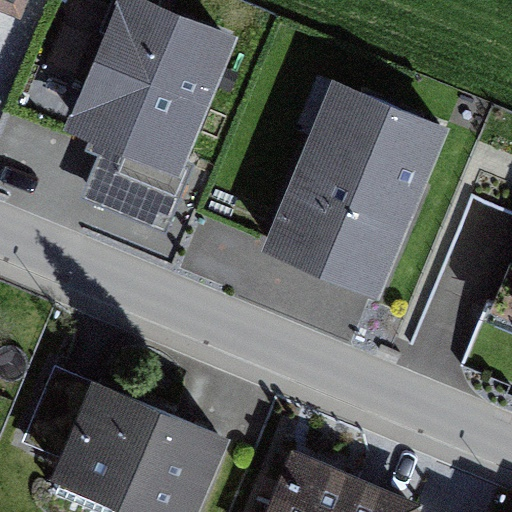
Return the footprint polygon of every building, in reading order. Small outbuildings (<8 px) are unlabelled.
[(0,0),(0,4),(22,14),(27,0),(0,0)] [(137,0),(124,0),(73,125),(183,171),(237,41),(137,0)] [(45,93),(70,102),(94,31),(68,22),(45,93)] [(449,138),(332,88),(259,256),(376,307),(449,138)] [(511,247),(478,331),(511,343),(511,247)] [(201,511),(229,444),(98,391),(61,482),(134,511),(201,511)] [(416,511),(419,504),(292,449),(264,511),(416,511)]
